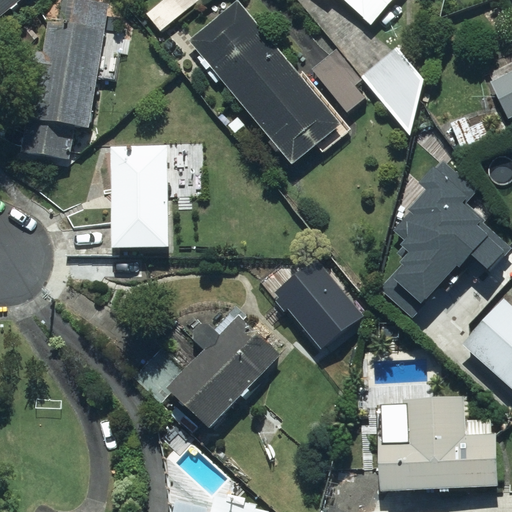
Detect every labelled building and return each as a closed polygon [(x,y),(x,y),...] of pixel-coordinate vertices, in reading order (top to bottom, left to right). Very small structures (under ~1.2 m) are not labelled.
[(0,0),(0,25),(31,0),(0,0)] [(164,0),(145,17),(162,36),(202,0),(164,0)] [(338,0),(372,29),(397,0),(338,0)] [(238,4),(190,44),(295,170),(343,130),(238,4)] [(104,52),(111,8),(62,5),(61,24),(47,23),(44,56),(34,55),(27,156),(74,163),(78,132),(94,134),(101,84),(116,86),(121,55),(104,52)] [(413,140),(424,84),(398,51),(363,79),(413,140)] [(338,53),(313,73),(348,116),(364,103),(356,92),(364,85),(338,53)] [(511,74),(492,85),(510,122),(511,120),(511,74)] [(467,119),(451,126),(465,156),(492,144),(484,127),(473,132),(467,119)] [(171,150),(114,149),(111,256),(168,257),(171,150)] [(412,240),(372,284),(412,319),(474,250),(493,266),(511,245),(511,238),(467,199),(478,186),(446,157),(423,183),(429,188),(396,225),(412,240)] [(511,308),(502,300),(461,350),(511,392),(511,308)] [(282,359),(240,319),(182,379),(159,356),(135,381),(162,407),(170,398),(209,436),(282,359)] [(379,445),(380,495),(499,491),(498,437),(493,437),(492,422),(466,422),(465,399),(401,401),(402,445),(379,445)] [(367,489),(365,459),(337,461),(339,491),(367,489)] [(247,511),(249,502),(214,496),(211,511),(247,511)]
